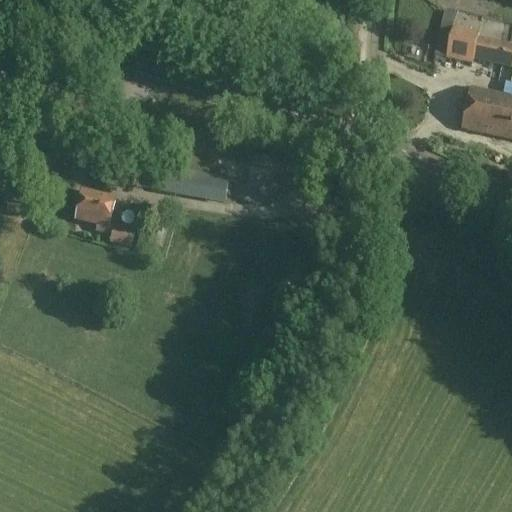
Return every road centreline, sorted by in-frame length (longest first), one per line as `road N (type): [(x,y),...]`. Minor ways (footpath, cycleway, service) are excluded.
road 1 (tertiary): [(511,207),(429,166),(108,55),(0,35)]
road 2 (track): [(125,61),(97,146),(99,180),(109,190),(259,217),(303,198),(329,131)]
road 3 (track): [(379,0),(369,116),(376,147)]
